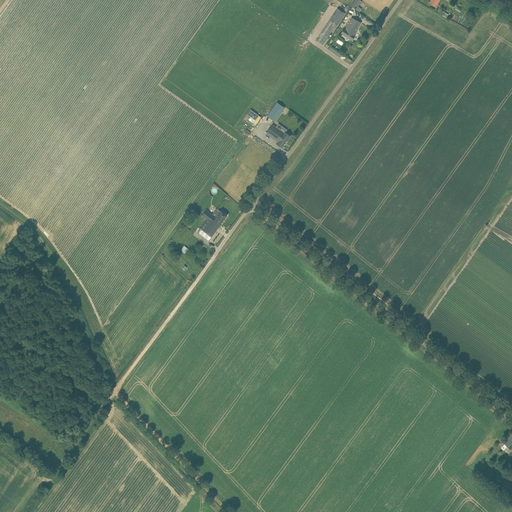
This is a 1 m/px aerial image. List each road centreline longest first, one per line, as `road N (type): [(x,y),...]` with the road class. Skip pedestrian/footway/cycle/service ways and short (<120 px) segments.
road 1 (unclassified): [(511,410),(249,206)]
road 2 (unclassified): [(249,206),(399,0)]
road 3 (track): [(225,511),(112,394)]
road 4 (track): [(112,394),(190,288)]
